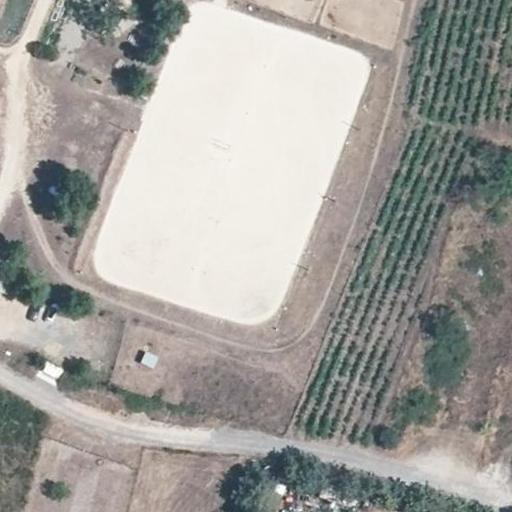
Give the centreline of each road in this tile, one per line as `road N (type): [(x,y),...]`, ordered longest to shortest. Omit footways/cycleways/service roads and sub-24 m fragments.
road 1 (track): [(0,373),(131,436),(281,447),(511,505)]
road 2 (unknown): [(0,190),(74,34)]
